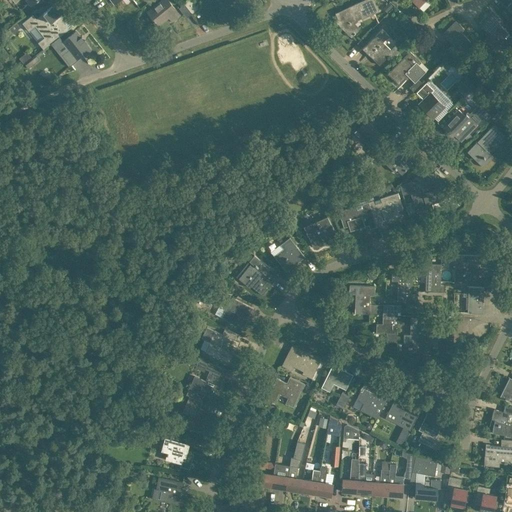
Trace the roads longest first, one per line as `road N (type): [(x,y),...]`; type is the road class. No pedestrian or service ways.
road 1 (residential): [(486,203),(288,7)]
road 2 (residential): [(282,311),(295,290),(340,262),(457,225),(486,203)]
road 3 (residential): [(211,511),(222,445),(282,311)]
road 4 (residential): [(470,404),(282,311)]
road 5 (residential): [(129,63),(288,7)]
